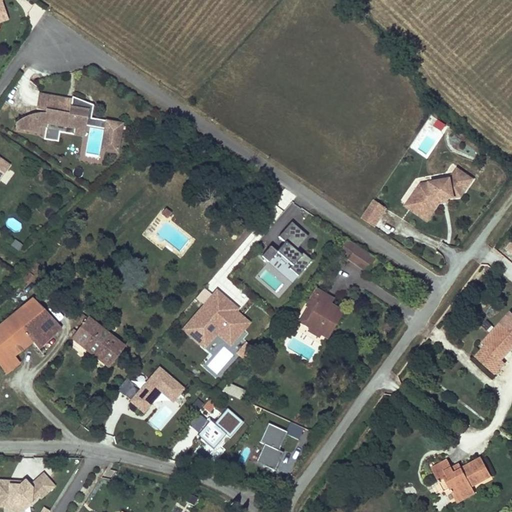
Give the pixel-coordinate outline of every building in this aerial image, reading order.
[(40,96),(37,111),(47,113),(49,101),(72,105),(72,101),(40,96)] [(46,128),(44,140),(54,142),(56,130),(60,130),(60,134),(75,136),(76,130),(85,131),(85,127),(89,107),(84,106),(85,102),(73,98),(72,101),(72,105),(49,101),(47,113),(47,116),(45,116),(41,116),(38,116),(36,116),(34,117),(32,117),(31,117),(30,118),(28,118),(27,119),(25,120),(20,122),(17,124),(17,129),(39,133),(40,127),(46,128)] [(117,123),(91,119),(93,106),(89,104),(89,107),(85,127),(105,130),(101,151),(118,154),(118,149),(110,148),(112,141),(108,141),(110,132),(115,133),(117,123)] [(445,125),(437,119),(433,125),(441,131),(445,125)] [(123,124),(117,123),(115,133),(110,132),(108,141),(112,141),(110,148),(118,149),(123,124)] [(0,179),(9,166),(0,159),(0,179)] [(472,178),(457,167),(450,177),(420,183),(410,198),(427,210),(434,199),(440,198),(439,196),(447,194),(447,197),(461,194),(472,178)] [(8,169),(1,182),(7,185),(14,172),(8,169)] [(410,198),(406,204),(427,219),(439,201),(448,199),(447,197),(447,194),(439,196),(440,198),(434,199),(427,210),(410,198)] [(386,208),(374,199),(361,218),(374,227),(386,208)] [(169,218),(172,214),(167,209),(163,214),(169,218)] [(311,262),(302,254),(301,256),(299,253),(300,252),(297,250),(308,237),(292,222),(279,237),(285,243),(277,252),(271,246),(262,256),(269,262),(274,256),(290,269),(284,276),(292,283),(311,262)] [(25,246),(16,240),(12,246),(21,252),(25,246)] [(376,259),(356,245),(347,259),(367,272),(376,259)] [(0,324),(33,296),(27,294),(15,304),(9,297),(21,289),(20,286),(22,285),(24,286),(33,277),(24,269),(1,293),(6,300),(0,304),(0,324)] [(27,294),(21,289),(9,297),(15,304),(27,294)] [(248,323),(228,307),(231,304),(217,292),(180,336),(197,350),(213,332),(229,346),(248,323)] [(313,300),(308,308),(313,311),(305,324),(312,328),(310,332),(318,336),(320,333),(328,338),(344,312),(330,304),(323,300),(324,298),(314,292),(310,298),(313,300)] [(324,298),(323,300),(330,304),(332,299),(326,295),(324,298)] [(33,296),(0,324),(0,365),(7,374),(19,362),(15,356),(33,342),(42,353),(55,341),(51,337),(61,328),(33,296)] [(73,330),(70,334),(73,336),(71,338),(109,367),(124,348),(87,318),(81,313),(76,321),(81,325),(76,332),(73,330)] [(511,314),(510,313),(500,324),(482,344),(486,347),(476,358),(495,375),(505,364),(502,361),(511,350),(511,314)] [(201,353),(213,338),(226,349),(229,346),(213,332),(197,350),(201,353)] [(252,347),(246,342),(237,352),(243,358),(252,347)] [(184,390),(172,380),(158,369),(138,393),(131,401),(130,402),(144,414),(160,394),(172,404),(184,390)] [(124,397),(124,396),(131,401),(138,393),(132,387),(133,386),(126,381),(125,382),(118,390),(117,391),(124,397)] [(227,383),(222,391),(241,401),(245,393),(227,383)] [(244,423),(228,409),(214,425),(211,422),(210,424),(199,415),(190,425),(200,434),(199,436),(202,439),(213,449),(226,435),(230,438),(244,423)] [(299,440),(304,428),(291,422),(287,431),(288,432),(287,434),(299,440)] [(275,470),(283,452),(279,450),(287,434),(288,432),(287,431),(269,423),(260,442),(264,444),(256,461),(275,470)] [(432,469),(440,484),(445,481),(450,490),(455,499),(473,489),(471,486),(487,478),(483,471),(487,469),(482,459),(462,469),(454,473),(452,469),(447,461),(432,469)] [(460,465),(452,469),(454,473),(462,469),(460,465)] [(10,481),(0,480),(0,505),(5,506),(5,503),(30,505),(30,502),(37,496),(40,498),(54,486),(43,474),(29,486),(25,480),(19,485),(10,485),(10,481)] [(445,481),(440,484),(445,492),(450,490),(445,481)] [(473,489),(455,499),(457,502),(475,493),(473,489)] [(185,502),(194,506),(198,499),(188,494),(185,502)] [(30,505),(5,503),(5,506),(4,511),(20,511),(30,505)]
